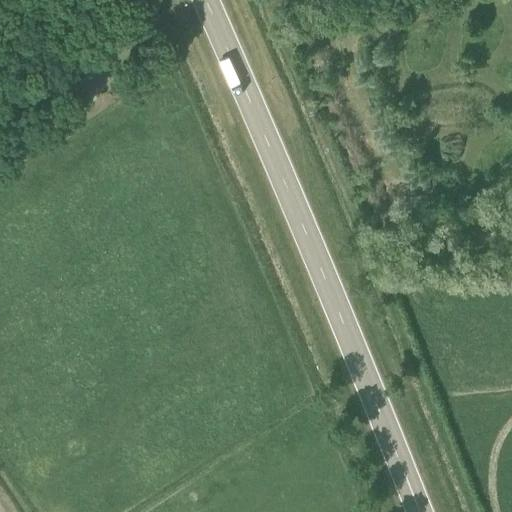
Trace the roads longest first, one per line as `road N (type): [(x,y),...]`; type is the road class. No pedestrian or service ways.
road 1 (primary): [(421,511),(203,0)]
road 2 (unclassified): [(0,158),(86,105),(108,27),(130,0)]
